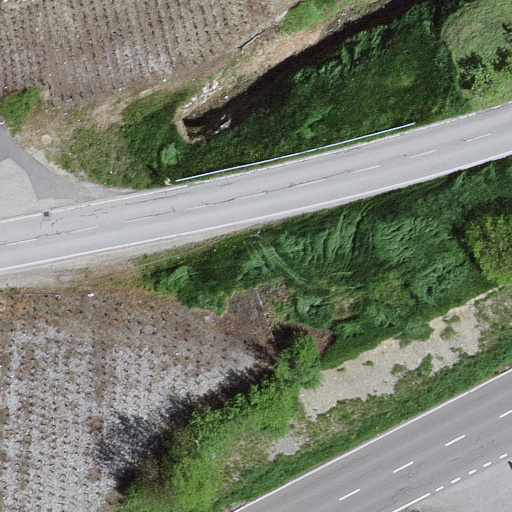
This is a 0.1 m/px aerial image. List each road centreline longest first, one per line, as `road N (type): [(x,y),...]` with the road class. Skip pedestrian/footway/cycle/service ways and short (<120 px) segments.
road 1 (tertiary): [(0,245),(345,175),(511,125)]
road 2 (tertiary): [(511,417),(328,511)]
